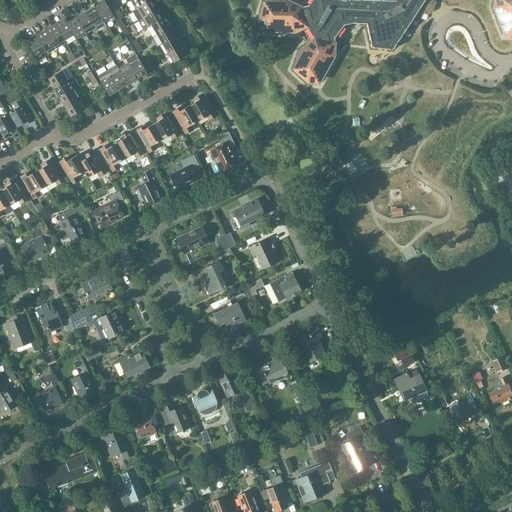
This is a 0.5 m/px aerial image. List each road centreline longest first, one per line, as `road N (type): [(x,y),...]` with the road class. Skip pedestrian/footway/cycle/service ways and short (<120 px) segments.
road 1 (residential): [(329,304),(274,186),(261,179),(147,234)]
road 2 (residential): [(418,488),(329,304)]
road 3 (residential): [(0,460),(171,379)]
road 4 (residential): [(188,80),(76,137),(56,135)]
road 5 (residential): [(208,363),(147,234)]
road 6 (residential): [(171,379),(109,252)]
road 7 (residential): [(208,363),(329,304)]
